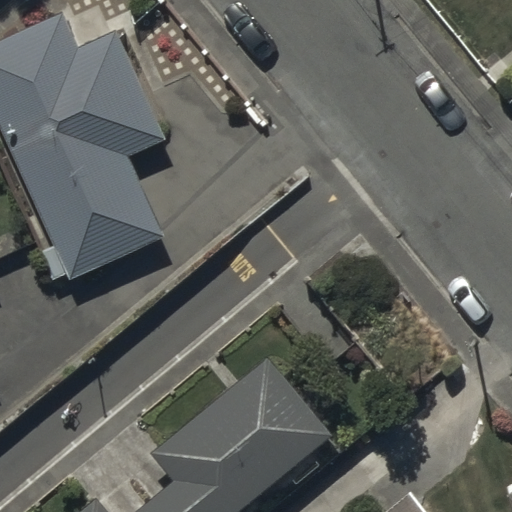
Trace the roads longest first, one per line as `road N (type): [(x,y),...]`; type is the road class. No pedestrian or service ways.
road 1 (residential): [(0,471),(409,130)]
road 2 (residential): [(409,130),(300,0)]
road 3 (residential): [(511,257),(409,130)]
